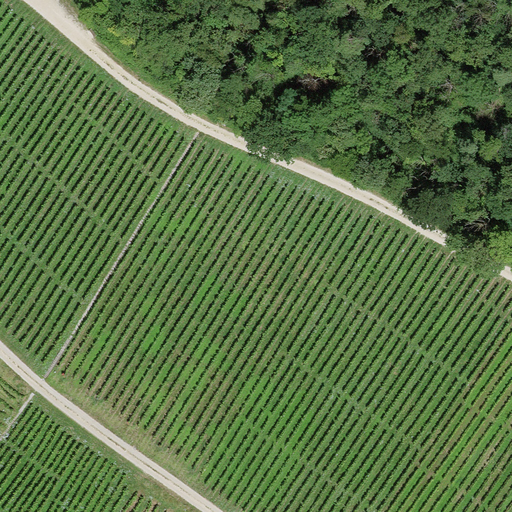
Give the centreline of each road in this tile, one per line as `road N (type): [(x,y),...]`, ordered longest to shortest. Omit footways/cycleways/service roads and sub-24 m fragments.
road 1 (track): [(511,282),(110,68),(27,0)]
road 2 (track): [(0,354),(46,399),(203,511)]
